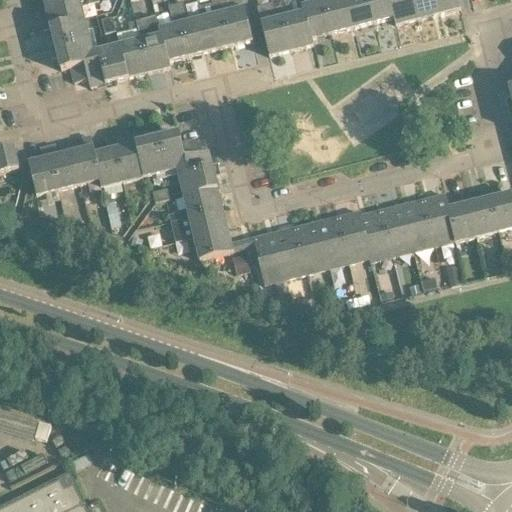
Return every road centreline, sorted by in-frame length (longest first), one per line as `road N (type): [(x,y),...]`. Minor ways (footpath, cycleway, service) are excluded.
road 1 (residential): [(13,0),(42,131),(214,88),(246,214),(482,160),(493,147),(494,126),(469,22),(511,12)]
road 2 (secondary): [(511,477),(0,296)]
road 3 (secondary): [(0,325),(380,461),(485,511)]
